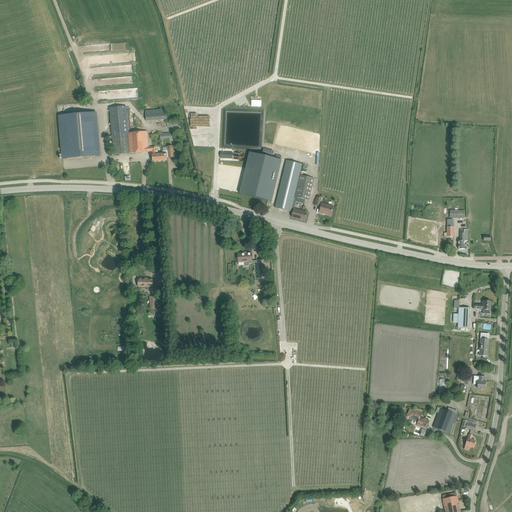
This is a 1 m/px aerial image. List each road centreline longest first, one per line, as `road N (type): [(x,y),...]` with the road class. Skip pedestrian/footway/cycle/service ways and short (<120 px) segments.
road 1 (tertiary): [(0,191),(131,191),(445,261),(506,265)]
road 2 (unclassified): [(472,511),(496,415),(506,265)]
road 3 (unknown): [(275,222),(287,364)]
